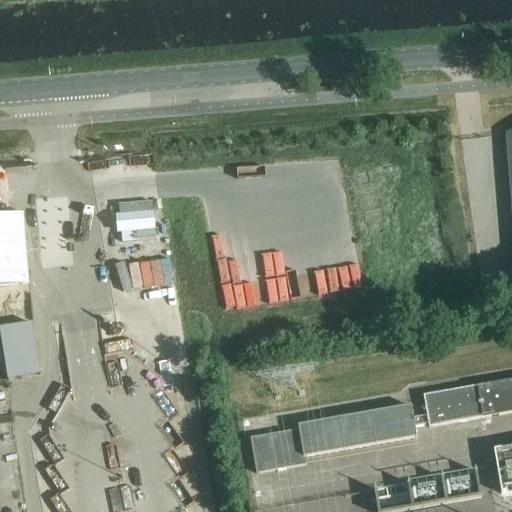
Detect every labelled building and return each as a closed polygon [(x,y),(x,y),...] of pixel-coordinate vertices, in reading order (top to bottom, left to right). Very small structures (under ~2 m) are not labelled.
[(152,203),(118,206),(119,216),(115,217),(116,236),(120,235),(121,244),(155,241),(152,203)] [(22,215),(0,217),(0,287),(27,286),(22,215)] [(142,273),(144,297),(176,294),(173,270),(142,273)] [(40,377),(32,325),(0,330),(0,335),(8,382),(40,377)] [(297,432),(249,440),(255,476),(305,467),(304,460),(416,440),(414,429),(427,427),(428,430),(511,415),(511,382),(422,398),(425,417),(412,419),(410,408),(297,428),(297,432)]
